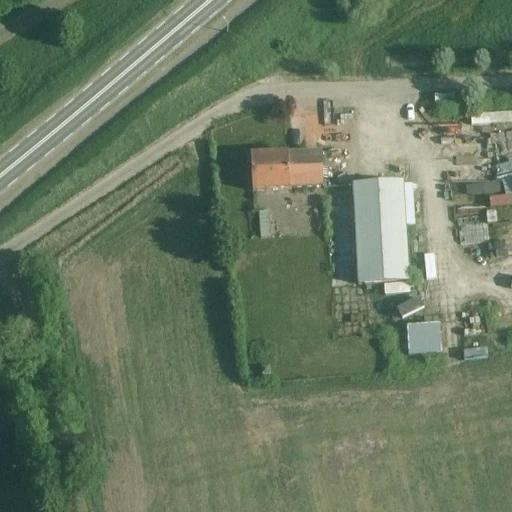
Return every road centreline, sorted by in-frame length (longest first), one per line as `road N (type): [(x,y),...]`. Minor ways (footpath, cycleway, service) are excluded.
road 1 (unclassified): [(0,263),(225,110),(263,93),(511,84)]
road 2 (secondary): [(0,175),(210,0)]
road 3 (unclassified): [(58,511),(0,276)]
